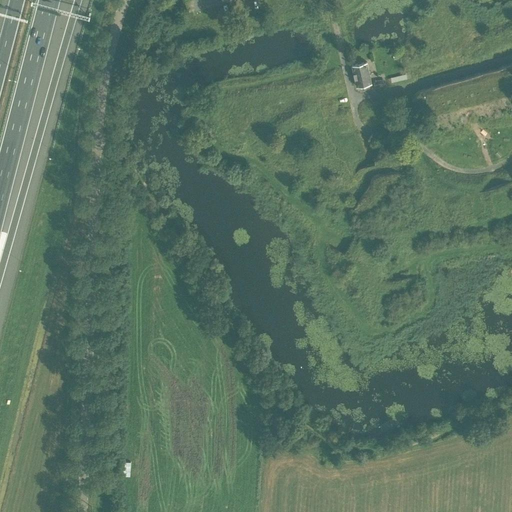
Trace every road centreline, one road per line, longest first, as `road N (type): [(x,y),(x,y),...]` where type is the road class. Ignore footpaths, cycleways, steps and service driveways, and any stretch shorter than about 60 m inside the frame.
road 1 (unclassified): [(81,511),(93,175),(125,0)]
road 2 (motorway): [(0,266),(78,0)]
road 3 (motorway): [(0,189),(48,0)]
